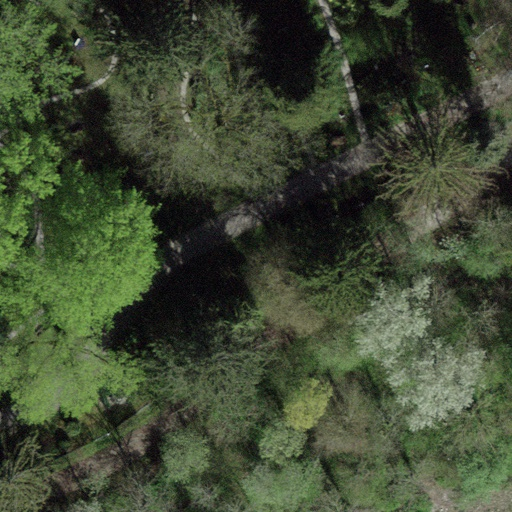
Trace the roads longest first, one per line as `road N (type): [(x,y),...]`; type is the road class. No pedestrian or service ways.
road 1 (track): [(9,511),(170,421),(511,152)]
road 2 (motorway): [(484,0),(149,511)]
